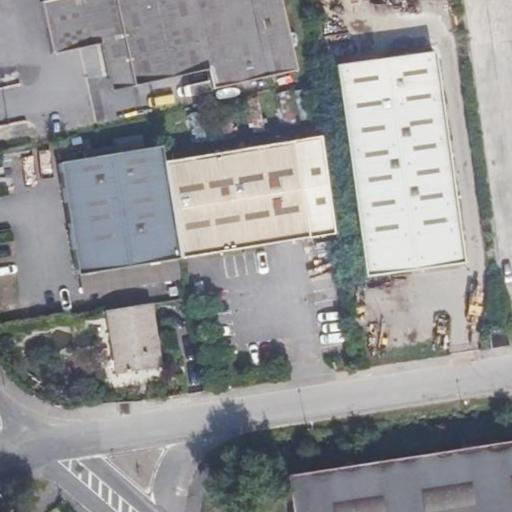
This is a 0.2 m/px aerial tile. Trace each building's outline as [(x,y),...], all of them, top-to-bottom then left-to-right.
[(120,43),(131,91),(209,72),(214,92),(299,73),(283,0),(72,0),(51,5),(62,57),(98,48),(120,43)] [(109,96),(131,91),(120,43),(98,48),(109,96)] [(337,66),(365,275),(465,261),(437,52),(337,66)] [(321,139),(172,160),(187,260),(335,237),(321,139)] [(87,307),(192,292),(187,260),(172,160),(169,141),(119,150),(118,142),(88,147),(88,155),(65,158),(87,307)] [(151,303),(107,310),(117,371),(161,364),(151,303)] [(492,346),(509,344),(507,328),(491,330),(492,346)] [(511,511),(511,445),(284,479),(288,511),(511,511)]
